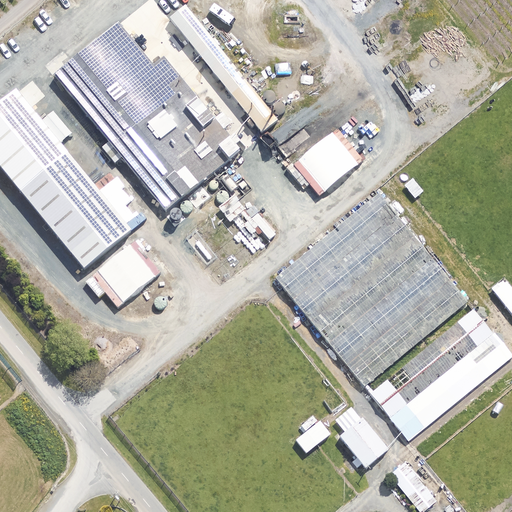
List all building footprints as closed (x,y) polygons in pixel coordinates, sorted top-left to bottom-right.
[(170,16),(261,132),(277,120),(185,4),(170,16)] [(239,155),(163,62),(151,72),(116,30),(54,80),(165,216),(239,155)] [(131,235),(99,196),(115,182),(109,175),(93,188),(59,147),(72,136),(54,114),(41,125),(17,97),(0,111),(0,170),(85,273),(131,235)] [(287,141),(294,151),(301,146),(294,136),(306,128),(301,120),(270,141),(276,149),(287,141)] [(294,164),(319,196),(364,160),(338,128),(294,164)] [(404,184),(415,198),(424,191),(413,178),(404,184)] [(269,239),(275,234),(254,204),(246,210),(235,195),(220,206),(231,221),(239,216),(253,235),(256,232),(259,236),(264,232),(269,239)] [(466,304),(377,197),(275,281),(364,388),(466,304)] [(155,280),(130,249),(86,284),(111,315),(155,280)] [(492,288),(511,313),(511,287),(504,278),(492,288)] [(471,310),(368,393),(407,442),(510,359),(479,320),(471,310)] [(388,453),(361,420),(344,433),(339,438),(365,471),(388,453)] [(330,437),(319,424),(293,445),(303,458),(330,437)] [(424,511),(435,503),(404,465),(389,477),(417,511),(424,511)]
